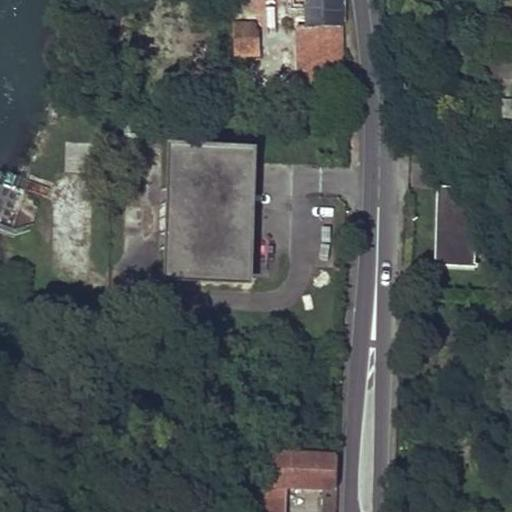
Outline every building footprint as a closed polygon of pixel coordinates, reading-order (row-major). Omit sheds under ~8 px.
[(338,0),(311,0),(291,0),(291,12),(308,12),(308,29),(297,30),(297,82),(338,82),(338,0)] [(253,27),(231,29),(232,60),(254,59),(253,27)] [(246,161),(172,158),(168,280),(241,282),(246,161)] [(475,203),(434,202),(430,281),(471,282),(472,250),(485,251),(485,233),(473,232),(475,203)] [(335,461),(266,459),(266,492),(260,495),(260,501),(255,501),(254,511),(282,511),(284,491),(334,491),(335,461)] [(26,488),(25,509),(37,510),(39,488),(26,488)]
